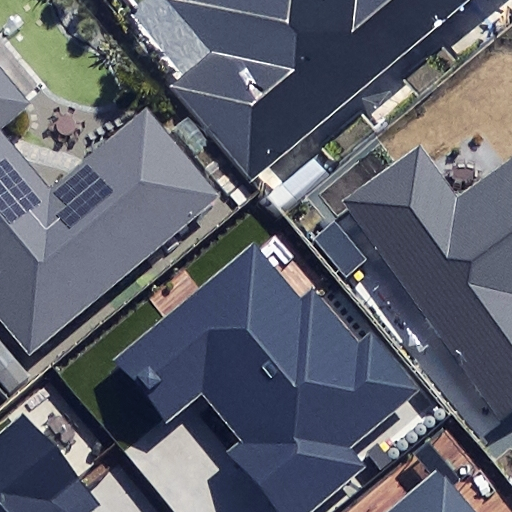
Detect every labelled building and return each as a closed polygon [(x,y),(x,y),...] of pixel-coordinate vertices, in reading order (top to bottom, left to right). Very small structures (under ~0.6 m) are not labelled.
[(461,0),(176,0),(216,48),(177,80),(253,172),(461,0)] [(0,145),(0,139),(24,120),(0,92),(0,337),(25,367),(215,207),(144,122),(48,203),(0,145)] [(343,203),(500,421),(511,412),(511,158),(458,197),(422,147),(343,203)] [(228,451),(279,511),(306,511),(365,463),(352,447),(419,391),(370,333),(359,342),(314,289),(303,298),(253,238),(107,360),(164,428),(202,396),(240,441),(228,451)] [(0,511),(94,511),(103,505),(26,413),(0,434),(0,511)] [(473,511),(439,470),(388,511),(473,511)]
